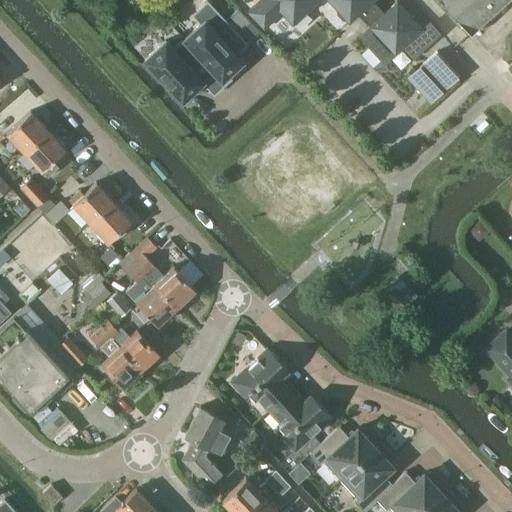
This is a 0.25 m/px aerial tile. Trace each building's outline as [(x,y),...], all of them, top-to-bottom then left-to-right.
[(260,0),(249,11),(265,28),(266,27),(282,12),(293,24),(306,13),(319,0),(329,0),(337,9),(337,14),(343,20),(348,20),(350,22),(359,13),(371,26),(359,36),(384,64),(422,28),(409,14),(397,1),(385,11),(374,0),(260,0)] [(511,0),(439,0),(471,34),(507,0),(511,0)] [(194,14),(201,21),(184,38),(227,83),(239,71),(236,68),(243,61),(236,54),(247,43),(208,1),(194,14)] [(176,47),(167,38),(145,59),(183,100),(203,82),(214,94),(227,83),(184,38),(182,39),(183,41),(176,47)] [(438,50),(407,78),(429,102),(459,74),(438,50)] [(24,152),(48,129),(31,110),(6,132),(24,152)] [(37,176),(42,171),(66,148),(48,129),(24,152),(36,164),(30,169),(37,176)] [(38,204),(47,196),(30,177),(20,186),(38,204)] [(90,223),(115,200),(96,180),(82,193),(79,190),(68,200),(90,223)] [(47,196),(38,204),(55,222),(69,209),(60,200),(55,204),(47,196)] [(115,200),(90,223),(108,242),(133,219),(115,200)] [(133,258),(178,305),(197,288),(175,265),(164,274),(147,256),(158,248),(147,237),(130,253),(135,257),(133,258)] [(110,247),(100,256),(108,265),(118,255),(110,247)] [(158,323),(178,305),(133,258),(123,267),(125,269),(136,280),(125,290),(144,309),(138,315),(144,322),(151,316),(158,323)] [(74,282),(59,267),(47,278),(62,293),(74,282)] [(20,294),(33,282),(23,272),(10,284),(20,294)] [(91,292),(85,298),(96,309),(112,294),(102,283),(106,280),(101,274),(87,287),(91,292)] [(406,305),(418,294),(409,284),(397,296),(406,305)] [(120,316),(131,308),(119,291),(107,299),(120,316)] [(0,321),(12,312),(0,298),(0,321)] [(0,339),(7,347),(0,353),(0,378),(8,387),(47,351),(46,350),(27,328),(14,314),(0,327),(0,339)] [(100,326),(140,369),(148,362),(151,365),(160,357),(157,354),(159,352),(137,327),(129,335),(121,326),(118,329),(108,318),(100,326)] [(100,326),(93,332),(104,342),(100,346),(108,354),(99,361),(122,386),(140,369),(100,326)] [(511,337),(506,331),(487,348),(511,374),(511,376),(510,378),(511,380),(511,337)] [(67,336),(58,344),(77,364),(78,366),(87,357),(68,336),(67,336)] [(56,342),(8,387),(29,410),(68,374),(68,373),(77,364),(58,344),(56,342)] [(270,409),(290,390),(278,377),(287,369),(268,348),(232,381),(246,395),(249,393),(255,399),(258,397),(270,409)] [(290,390),(270,409),(281,422),(278,425),(284,431),(281,434),(295,449),(330,416),(311,395),(302,403),(290,390)] [(200,405),(184,435),(194,440),(186,455),(190,458),(185,463),(206,485),(221,471),(222,470),(218,466),(204,453),(207,448),(223,456),(235,431),(222,426),(225,419),(200,405)] [(340,479),(377,445),(364,431),(362,433),(357,427),(348,436),(339,425),(309,452),(320,464),(323,461),(340,479)] [(254,429),(241,441),(249,451),(263,439),(254,429)] [(392,484),(392,483),(383,474),(392,466),(388,460),(389,459),(377,445),(340,479),(357,497),(353,500),(364,511),(377,499),(376,498),(392,484)] [(222,470),(221,471),(227,476),(242,462),(233,452),(218,466),(222,470)] [(292,468),(289,472),(295,479),(299,476),(304,471),(297,464),(292,468)] [(274,489),(285,478),(276,469),(265,479),(274,489)] [(376,498),(377,499),(386,509),(390,506),(395,511),(419,511),(443,490),(430,476),(428,478),(424,473),(415,481),(405,471),(392,483),(392,484),(376,498)] [(234,511),(244,511),(264,495),(246,475),(222,499),(234,511)] [(285,478),(274,489),(280,495),(291,484),(285,478)] [(56,504),(65,496),(53,483),(45,492),(56,504)] [(99,511),(144,511),(153,504),(136,487),(121,501),(116,495),(98,511),(99,511)] [(457,511),(459,511),(454,506),(456,504),(443,490),(419,511),(457,511)] [(280,511),(264,495),(244,511),(280,511)] [(0,511),(17,511),(5,498),(0,502),(0,511)]
